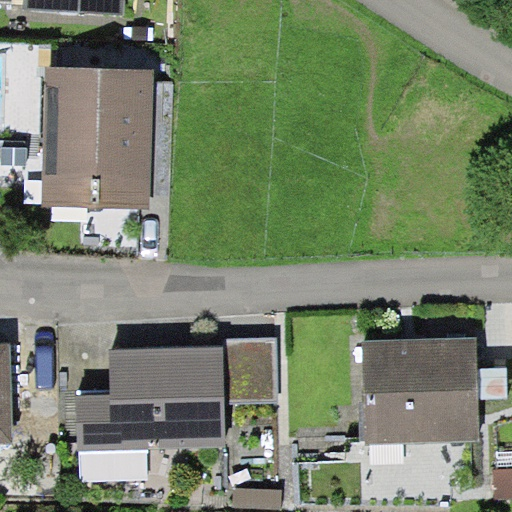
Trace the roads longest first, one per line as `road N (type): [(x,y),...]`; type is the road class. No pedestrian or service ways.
road 1 (residential): [(0,277),(197,286),(511,276)]
road 2 (residential): [(403,0),(511,62)]
